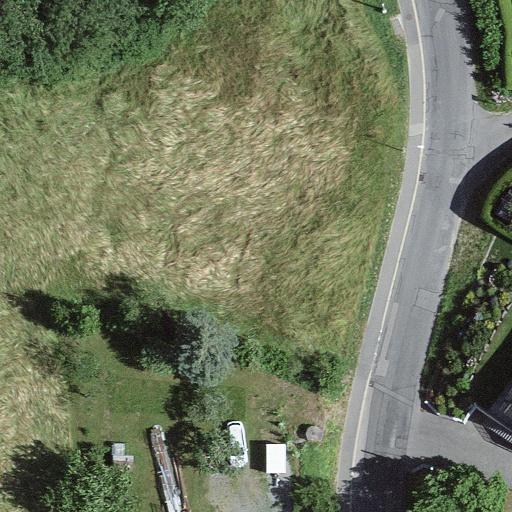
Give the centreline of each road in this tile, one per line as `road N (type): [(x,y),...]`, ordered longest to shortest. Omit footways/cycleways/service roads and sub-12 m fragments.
road 1 (residential): [(393,511),(401,382),(447,163)]
road 2 (residential): [(447,163),(449,63),(436,0)]
